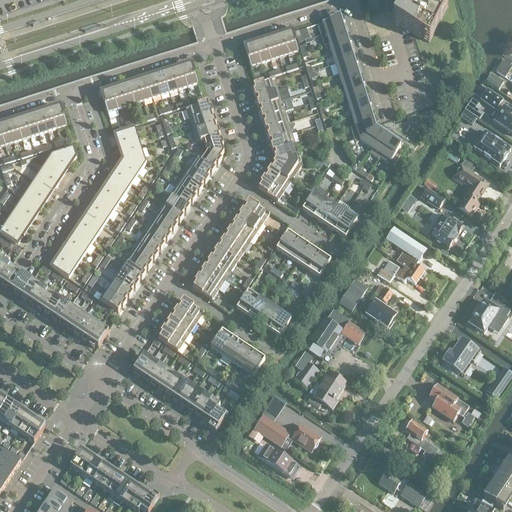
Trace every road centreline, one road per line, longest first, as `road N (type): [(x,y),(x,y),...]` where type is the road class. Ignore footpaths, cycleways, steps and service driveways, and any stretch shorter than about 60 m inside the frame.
road 1 (track): [(210,459),(440,114)]
road 2 (residential): [(102,383),(251,159),(214,45)]
road 3 (residential): [(311,511),(511,215)]
road 4 (residential): [(390,121),(351,5),(214,45)]
road 5 (residential): [(76,88),(99,163),(0,311)]
road 6 (secondary): [(0,66),(200,2)]
road 7 (residential): [(214,45),(76,88)]
road 8 (residential): [(102,383),(0,315)]
